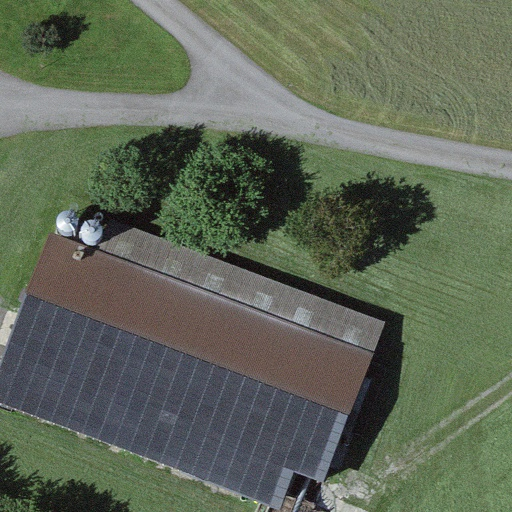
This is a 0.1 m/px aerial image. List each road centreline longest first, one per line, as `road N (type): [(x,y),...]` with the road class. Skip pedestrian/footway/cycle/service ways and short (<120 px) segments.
road 1 (unclassified): [(145,0),(274,117),(511,164)]
road 2 (track): [(511,392),(393,481),(375,511)]
